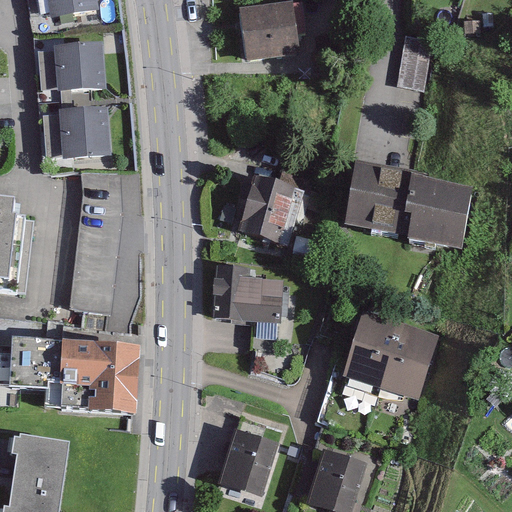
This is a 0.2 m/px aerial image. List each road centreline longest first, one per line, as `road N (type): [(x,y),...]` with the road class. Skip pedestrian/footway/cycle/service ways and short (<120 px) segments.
road 1 (secondary): [(153,0),(170,85),(173,157),(174,371),(163,511)]
road 2 (residential): [(398,0),(395,112),(382,161)]
